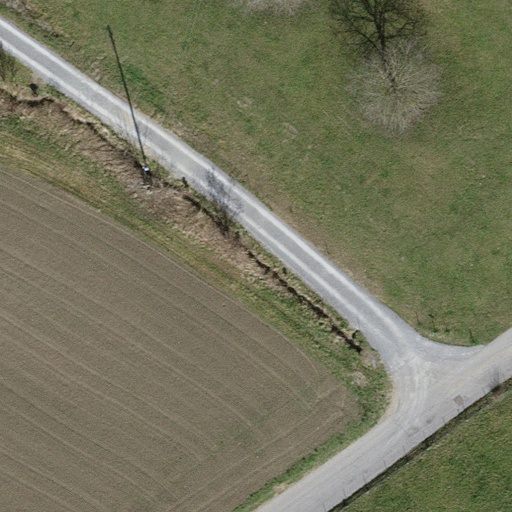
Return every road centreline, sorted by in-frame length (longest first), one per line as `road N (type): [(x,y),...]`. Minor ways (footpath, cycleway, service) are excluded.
road 1 (track): [(0,29),(153,138),(272,237),(442,400)]
road 2 (residential): [(285,511),(511,352)]
